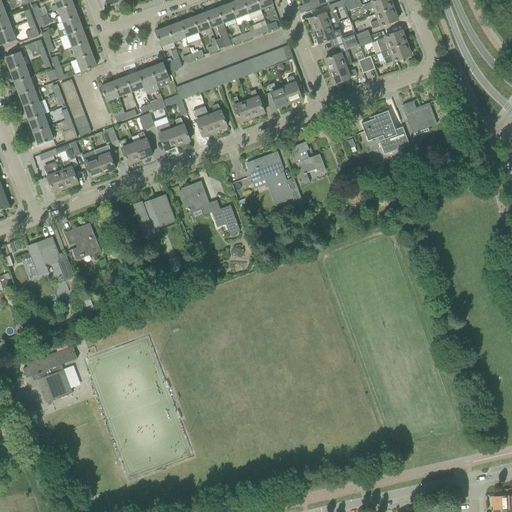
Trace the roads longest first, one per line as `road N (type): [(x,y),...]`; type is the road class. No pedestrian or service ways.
road 1 (unclassified): [(36,219),(326,111)]
road 2 (residential): [(325,511),(472,481)]
road 3 (tertiary): [(442,0),(466,56),(511,110)]
